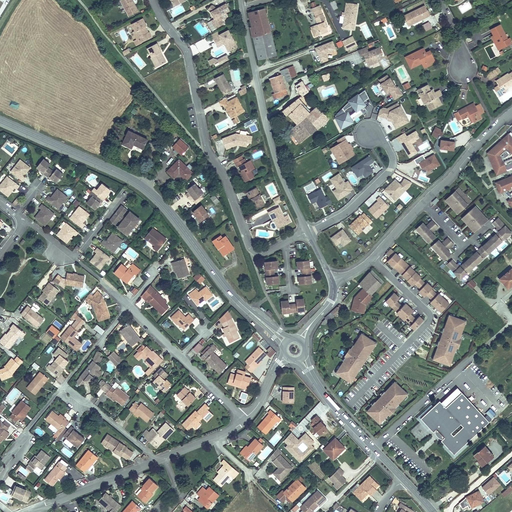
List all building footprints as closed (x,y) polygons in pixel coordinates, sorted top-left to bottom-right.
[(120,0),(129,17),(138,12),(135,5),(134,6),(133,4),(134,4),(132,0),(120,0)] [(208,9),(211,12),(213,17),(214,16),(215,18),(214,19),(216,22),(213,23),(215,29),(225,24),(223,20),(228,17),(226,13),(230,10),(226,3),(217,8),(213,5),(211,5),(208,9)] [(346,3),(345,13),(344,16),(343,28),(350,29),(351,22),(355,23),(358,5),(346,3)] [(319,24),(317,24),(314,26),(316,30),(312,31),(314,37),(322,34),(320,31),(327,29),(326,26),(327,25),(323,13),(321,9),(320,5),(311,8),(313,12),(314,12),(315,16),(315,17),(317,22),(318,22),(319,24)] [(430,15),(425,6),(404,16),(408,26),(430,15)] [(264,8),(248,12),(252,26),(250,27),(258,60),(277,56),(264,8)] [(141,42),(151,37),(149,33),(148,33),(145,26),(146,26),(142,19),(132,24),(136,31),(133,32),(137,39),(139,38),(141,42)] [(426,31),(432,28),(429,22),(423,24),(426,31)] [(490,29),(493,35),(494,36),(496,38),(495,38),(498,44),(501,42),(504,47),(511,43),(511,42),(510,38),(507,39),(505,34),(500,24),(490,29)] [(218,31),(211,35),(216,45),(223,41),(224,44),(226,43),(230,51),(237,47),(228,30),(219,35),(218,31)] [(493,35),(491,36),(499,50),(504,47),(501,42),(498,44),(495,38),(496,38),(494,36),(493,35)] [(353,36),(342,41),(347,50),(357,45),(353,36)] [(333,41),(316,48),(318,54),(319,53),(320,54),(318,55),(321,61),(327,58),(326,54),(336,49),(333,41)] [(159,53),(161,52),(162,52),(157,43),(147,48),(152,57),(151,57),(156,67),(164,63),(159,53)] [(368,52),(366,47),(358,50),(360,55),(364,54),(366,61),(368,66),(378,61),(377,59),(382,57),(378,48),(368,52)] [(424,48),(405,57),(411,68),(422,63),(425,68),(431,64),(431,63),(435,61),(430,50),(426,52),(424,48)] [(293,65),(287,68),(291,78),(297,75),(293,65)] [(380,66),(373,69),(375,74),(382,71),(380,66)] [(282,75),(284,75),(287,82),(292,80),(291,78),(287,68),(281,71),(282,75)] [(498,74),(495,69),(487,74),(490,79),(498,74)] [(501,80),(497,83),(498,85),(499,86),(494,89),(497,93),(501,90),(502,91),(507,88),(508,89),(511,85),(511,72),(509,75),(508,73),(500,79),(501,80)] [(329,73),(322,75),(325,81),(331,79),(329,73)] [(232,90),(224,74),(215,79),(219,86),(220,86),(221,88),(220,88),(223,95),(232,90)] [(281,74),(272,78),(275,85),(272,85),(275,94),(273,95),(274,99),(288,94),(281,74)] [(387,93),(390,92),(390,91),(391,93),(390,93),(395,100),(403,95),(397,87),(396,88),(390,78),(389,79),(387,75),(379,80),(381,83),(380,84),(384,90),(385,89),(387,93)] [(302,81),(295,86),(302,96),(308,91),(305,86),(306,86),(302,81)] [(430,91),(430,90),(427,85),(417,90),(424,104),(426,103),(430,110),(442,105),(438,97),(442,95),(439,90),(434,93),(431,94),(430,91)] [(369,98),(365,90),(349,101),(352,104),(343,108),(345,111),(335,116),(340,126),(351,121),(349,117),(350,117),(348,114),(359,109),(363,114),(367,111),(365,108),(364,109),(362,107),(365,105),(363,102),(369,98)] [(384,96),(388,104),(393,101),(390,93),(384,96)] [(226,98),(218,102),(221,106),(223,105),(224,107),(226,108),(227,110),(228,110),(229,112),(228,112),(230,116),(234,117),(236,116),(244,111),(237,97),(228,102),(226,98)] [(299,100),(298,98),(283,111),(287,116),(289,114),(298,124),(307,116),(311,112),(302,102),(302,103),(299,100)] [(334,113),(335,116),(345,111),(343,108),(352,104),(349,101),(334,113)] [(468,107),(454,113),(458,121),(468,116),(470,115),(473,122),(482,118),(480,115),(485,112),(480,103),(475,106),(474,103),(469,106),(470,107),(468,108),(468,107)] [(396,128),(405,123),(401,117),(405,115),(401,106),(399,107),(398,104),(391,107),(393,110),(390,112),(388,118),(388,120),(392,121),(396,128)] [(329,118),(329,117),(317,106),(311,112),(307,116),(318,129),(323,126),(327,120),(329,118)] [(384,110),(382,116),(388,118),(390,112),(393,110),(391,107),(384,110)] [(298,124),(290,131),(299,143),(318,129),(307,116),(298,124)] [(330,122),(327,120),(323,126),(326,128),(328,126),(331,128),(333,125),(330,123),(330,122)] [(433,133),(438,136),(439,135),(441,131),(441,130),(435,127),(433,133)] [(405,148),(410,157),(417,152),(412,143),(420,138),(416,131),(407,136),(405,133),(396,138),(399,142),(400,141),(403,145),(404,145),(406,147),(405,148)] [(137,136),(128,132),(123,144),(131,148),(133,144),(143,148),(147,140),(137,135),(137,136)] [(511,153),(511,134),(509,132),(488,151),(496,174),(507,169),(500,153),(506,147),(511,153)] [(238,143),(247,144),(248,136),(236,134),(223,139),(227,149),(237,145),(237,143),(238,143)] [(189,146),(180,138),(179,139),(188,147),(189,146)] [(188,147),(179,139),(173,146),(182,155),(188,147)] [(346,140),(340,143),(335,146),(338,151),(334,153),(340,164),(355,155),(352,150),(351,150),(348,145),(349,144),(346,140)] [(423,154),(415,159),(418,165),(424,161),(425,163),(424,163),(426,166),(432,168),(435,166),(435,167),(440,164),(434,154),(426,159),(423,154)] [(374,161),(370,155),(352,168),(358,177),(363,174),(365,177),(372,173),(372,171),(368,165),(374,161)] [(63,174),(56,169),(54,172),(48,167),(50,164),(44,159),(37,167),(42,170),(41,171),(51,179),(52,178),(54,180),(57,182),(63,174)] [(244,159),(243,160),(235,163),(237,167),(239,166),(243,174),(241,174),(245,182),(254,178),(250,171),(254,169),(250,161),(246,163),(244,159)] [(27,171),(30,168),(20,160),(11,172),(23,181),(26,178),(24,176),(26,173),(25,172),(26,171),(27,171)] [(193,173),(179,160),(168,171),(174,178),(179,173),(180,172),(182,173),(180,174),(186,180),(193,173)] [(511,173),(494,180),(499,192),(511,187),(511,186),(511,184),(511,173)] [(339,174),(330,179),(337,189),(333,191),(339,200),(345,195),(344,194),(350,190),(353,188),(348,181),(345,183),(339,174)] [(16,189),(19,186),(7,176),(0,185),(0,189),(8,196),(11,192),(10,192),(11,190),(12,191),(14,188),(16,189)] [(389,185),(385,190),(395,200),(409,187),(412,182),(405,178),(403,182),(400,184),(395,179),(391,184),(392,185),(390,186),(389,185)] [(100,205),(107,195),(107,194),(108,192),(110,190),(102,183),(97,190),(95,188),(89,194),(92,196),(87,203),(95,209),(99,204),(100,205)] [(184,192),(195,203),(205,195),(194,183),(184,192)] [(265,204),(260,196),(256,187),(246,192),(250,199),(250,200),(252,199),(257,209),(265,204)] [(459,188),(447,198),(452,204),(457,199),(460,202),(454,207),(459,212),(470,202),(464,195),(459,188)] [(58,209),(67,197),(57,189),(55,193),(55,194),(54,195),(53,195),(51,197),(49,196),(46,199),(58,209)] [(320,208),(332,202),(329,196),(325,198),(321,189),(308,195),(312,203),(316,201),(320,208)] [(215,195),(211,198),(215,204),(219,201),(215,195)] [(279,196),(272,199),(275,205),(282,202),(279,196)] [(390,206),(380,197),(377,200),(378,201),(369,211),(378,218),(390,206)] [(257,209),(252,199),(250,200),(250,199),(248,200),(253,210),(257,209)] [(452,204),(449,206),(452,208),(454,207),(460,202),(457,199),(452,204)] [(45,226),(54,214),(42,204),(40,208),(42,209),(39,212),(40,213),(39,215),(38,214),(35,218),(45,226)] [(122,216),(127,210),(122,205),(117,212),(122,216)] [(209,215),(201,205),(193,212),(200,221),(209,215)] [(86,218),(89,214),(79,207),(70,218),(82,228),(85,224),(83,223),(85,220),(84,219),(85,217),(86,218)] [(284,217),(279,207),(269,211),(274,221),(278,228),(291,221),(288,215),(284,217)] [(475,207),(463,217),(467,223),(473,218),(475,221),(470,226),(475,231),(486,221),(481,214),(475,207)] [(122,222),(125,218),(122,216),(117,212),(115,214),(120,219),(118,221),(121,223),(122,222)] [(127,235),(139,219),(130,212),(125,218),(122,222),(121,223),(118,227),(118,228),(127,235)] [(371,220),(364,213),(361,216),(361,215),(350,226),(358,234),(369,224),(368,223),(371,220)] [(120,219),(115,214),(110,221),(115,225),(118,221),(120,219)] [(467,223),(465,224),(468,227),(470,226),(475,221),(473,218),(467,223)] [(416,229),(428,242),(435,236),(432,233),(431,231),(432,230),(433,231),(438,227),(432,221),(427,225),(428,226),(427,228),(426,226),(423,223),(416,229)] [(75,236),(78,233),(66,223),(64,222),(60,227),(62,229),(57,235),(67,243),(70,239),(69,238),(70,237),(71,237),(73,234),(75,236)] [(287,227),(290,231),(296,226),(294,222),(287,227)] [(457,265),(451,270),(460,279),(467,274),(466,273),(505,239),(511,233),(503,224),(498,228),(497,229),(499,232),(460,267),(458,264),(457,265)] [(157,251),(167,240),(152,228),(145,238),(148,240),(149,239),(155,245),(155,246),(153,248),(157,251)] [(351,240),(343,229),(339,232),(339,233),(337,235),(336,234),(331,238),(337,245),(341,242),(344,246),(351,240)] [(113,252),(123,241),(113,233),(110,237),(111,237),(109,239),(108,238),(106,241),(104,240),(102,243),(113,252)] [(220,248),(225,254),(225,255),(234,249),(225,236),(223,238),(219,240),(217,237),(213,241),(218,249),(219,249),(220,248)] [(432,246),(444,259),(451,253),(447,250),(446,249),(448,247),(449,249),(454,244),(448,238),(443,242),(444,244),(443,245),(442,244),(439,240),(432,246)] [(100,269),(110,257),(97,248),(95,251),(97,253),(95,256),(95,257),(94,258),(93,258),(90,261),(100,269)] [(441,312),(449,304),(439,294),(437,295),(431,289),(432,288),(427,283),(426,284),(420,278),(421,277),(408,265),(407,267),(404,264),(405,263),(405,262),(404,264),(401,261),(402,260),(391,249),(386,254),(391,258),(387,261),(395,268),(396,267),(402,272),(401,274),(408,280),(407,281),(413,286),(415,284),(421,289),(419,291),(425,297),(426,295),(433,301),(431,303),(441,312)] [(189,275),(184,259),(172,262),(173,267),(175,266),(177,272),(179,278),(189,275)] [(309,260),(297,261),(298,269),(302,268),(302,272),(310,271),(309,260)] [(278,268),(277,261),(265,262),(266,273),(274,272),(273,268),(278,268)] [(129,281),(135,273),(136,275),(140,270),(132,264),(128,269),(121,264),(114,273),(121,278),(123,276),(129,281)] [(510,287),(511,284),(511,269),(500,279),(503,283),(505,281),(510,287)] [(383,282),(372,270),(370,272),(369,273),(380,285),(383,282)] [(312,283),(310,271),(302,272),(303,276),(299,277),(299,284),(312,283)] [(274,272),(266,273),(267,284),(279,283),(278,276),(274,276),(274,272)] [(83,287),(85,276),(77,275),(67,273),(65,284),(83,287)] [(371,294),(380,285),(369,273),(359,284),(364,288),(371,294)] [(58,284),(62,279),(58,275),(54,280),(58,284)] [(476,285),(471,280),(466,284),(472,289),(476,285)] [(47,305),(59,290),(49,283),(47,286),(48,287),(44,292),(39,299),(47,305)] [(163,301),(164,299),(150,286),(142,296),(148,302),(149,301),(150,300),(157,306),(163,313),(169,307),(163,301)] [(205,301),(212,295),(206,287),(199,293),(196,289),(189,295),(192,298),(197,305),(201,302),(204,300),(205,301)] [(366,305),(373,297),(371,294),(364,288),(355,298),(352,308),(362,311),(364,305),(365,304),(366,305)] [(394,292),(386,301),(397,312),(397,313),(404,320),(405,319),(411,325),(410,326),(414,330),(424,320),(419,316),(416,320),(410,314),(414,311),(406,303),(403,307),(397,301),(400,298),(394,292)] [(110,317),(107,309),(105,309),(103,301),(104,300),(103,296),(96,299),(93,296),(90,294),(86,298),(85,300),(88,302),(89,304),(93,303),(99,321),(110,317)] [(293,304),(294,312),(305,311),(304,299),(296,299),(297,304),(293,304)] [(288,300),(281,301),(283,313),(294,312),(293,304),(289,305),(288,300)] [(362,311),(352,308),(352,310),(364,313),(366,305),(365,304),(364,305),(362,311)] [(37,327),(44,319),(27,306),(21,314),(37,327)] [(184,329),(194,320),(189,314),(186,317),(179,310),(171,318),(177,324),(178,324),(178,323),(181,326),(184,329)] [(236,331),(232,324),(234,323),(231,318),(228,311),(225,314),(228,320),(223,323),(222,323),(225,327),(222,329),(225,333),(226,335),(226,336),(230,343),(239,338),(236,331)] [(325,325),(335,315),(332,312),(331,312),(325,318),(326,319),(322,322),(325,325)] [(449,313),(432,358),(450,365),(466,320),(449,313)] [(74,337),(78,332),(77,331),(82,325),(77,320),(72,326),(71,326),(61,338),(77,351),(79,348),(76,346),(79,343),(76,341),(74,341),(72,340),(74,337)] [(140,339),(135,333),(134,334),(133,333),(134,331),(128,324),(129,324),(129,323),(129,322),(128,322),(127,322),(126,323),(126,324),(124,326),(123,328),(119,331),(131,346),(139,341),(141,339),(140,339)] [(101,334),(105,330),(97,323),(93,328),(101,334)] [(0,342),(8,349),(19,335),(22,338),(25,333),(14,324),(10,328),(11,329),(7,334),(8,335),(6,336),(5,335),(0,340),(0,342)] [(54,338),(60,330),(52,324),(45,332),(54,338)] [(372,345),(374,342),(364,335),(362,338),(360,336),(354,345),(351,349),(350,348),(345,356),(346,357),(344,361),(338,370),(340,372),(338,374),(348,381),(350,378),(352,380),(358,371),(361,367),(366,359),(369,355),(375,346),(372,345)] [(79,348),(82,344),(74,337),(72,340),(74,341),(76,341),(79,343),(76,346),(79,348)] [(197,354),(203,348),(198,343),(192,349),(197,354)] [(146,346),(142,351),(140,353),(138,351),(134,356),(139,360),(142,357),(147,361),(152,366),(150,367),(153,370),(159,364),(156,361),(156,362),(154,360),(157,357),(152,352),(146,346)] [(227,366),(213,352),(214,350),(210,347),(204,353),(203,354),(203,355),(206,358),(205,359),(212,366),(212,365),(213,366),(213,367),(219,373),(227,366)] [(261,360),(267,354),(259,347),(245,361),(248,364),(245,367),(251,373),(256,368),(256,366),(261,360)] [(163,361),(153,351),(152,352),(157,357),(154,360),(156,362),(156,361),(159,364),(163,361)] [(118,367),(125,360),(120,355),(118,357),(118,358),(112,352),(107,357),(118,367)] [(59,372),(64,367),(68,361),(60,354),(51,366),(54,368),(52,371),(58,376),(61,373),(59,372)] [(12,374),(23,361),(17,356),(14,360),(12,358),(6,365),(8,366),(7,367),(5,368),(0,370),(3,377),(12,374)] [(98,377),(102,372),(100,370),(101,369),(101,367),(93,361),(80,377),(76,383),(81,387),(86,382),(88,384),(94,378),(93,377),(94,376),(95,376),(96,375),(98,377)] [(165,381),(163,379),(168,374),(161,367),(153,376),(156,378),(153,381),(154,381),(164,392),(170,386),(165,381)] [(3,377),(0,370),(0,369),(0,376),(1,380),(12,376),(12,374),(3,377)] [(247,389),(250,378),(244,376),(245,372),(238,370),(236,375),(231,374),(228,383),(234,385),(234,383),(239,384),(238,387),(247,389)] [(35,395),(48,378),(40,372),(27,388),(35,395)] [(101,388),(106,382),(102,380),(98,386),(101,388)] [(104,391),(109,385),(106,382),(101,388),(104,391)] [(378,422),(378,421),(383,416),(385,418),(388,414),(390,416),(396,409),(394,408),(398,404),(405,396),(403,394),(405,392),(396,384),(394,386),(392,384),(385,392),(382,396),(375,402),(372,406),(367,411),(378,422)] [(129,397),(117,387),(115,389),(112,387),(107,393),(106,394),(109,397),(110,395),(116,400),(123,405),(129,397)] [(188,406),(196,398),(184,387),(177,395),(188,406)] [(293,403),(294,387),(283,387),(283,402),(293,403)] [(446,407),(462,392),(457,387),(441,402),(446,407)] [(489,422),(462,392),(446,407),(441,402),(440,401),(421,418),(433,432),(437,429),(439,432),(442,435),(444,438),(441,441),(454,454),(489,422)] [(26,414),(31,407),(27,404),(26,403),(22,400),(12,413),(13,413),(10,417),(16,421),(19,418),(20,419),(25,413),(26,414)] [(154,414),(141,403),(139,406),(135,402),(129,409),(134,413),(135,411),(139,415),(147,422),(154,414)] [(199,422),(202,418),(207,422),(213,415),(208,409),(209,407),(205,403),(200,408),(201,409),(198,413),(197,412),(196,411),(182,425),(188,431),(193,426),(191,424),(193,422),(196,424),(199,422)] [(485,413),(490,419),(500,411),(495,405),(485,413)] [(65,427),(69,422),(66,420),(65,421),(59,416),(52,411),(45,419),(51,424),(56,427),(56,428),(58,429),(54,435),(57,437),(65,427)] [(265,434),(277,421),(278,422),(281,419),(275,414),(272,417),(269,414),(265,419),(266,420),(264,422),(263,421),(258,427),(265,434)] [(311,424),(320,435),(327,428),(323,424),(321,422),(322,421),(317,416),(312,420),(313,422),(311,424)] [(0,442),(3,439),(8,432),(6,431),(9,428),(3,423),(0,420),(0,442)] [(164,439),(166,437),(167,438),(174,430),(166,422),(157,432),(153,428),(149,432),(146,429),(143,434),(146,436),(145,437),(150,441),(151,439),(158,445),(164,439)] [(303,429),(307,425),(304,422),(298,428),(299,429),(300,430),(302,429),(303,429)] [(85,439),(80,435),(79,436),(77,434),(78,433),(73,430),(74,429),(71,426),(68,430),(63,435),(64,436),(78,447),(85,439)] [(63,435),(68,430),(65,427),(57,437),(56,438),(55,439),(59,442),(64,436),(63,435)] [(127,448),(127,447),(107,434),(104,440),(107,443),(105,446),(112,450),(113,449),(114,450),(113,451),(121,456),(122,456),(127,448)] [(249,461),(263,445),(255,438),(248,447),(249,448),(242,455),(249,461)] [(343,446),(335,438),(323,450),(333,459),(337,455),(336,453),(343,446)] [(158,445),(151,439),(150,441),(156,447),(158,445)] [(293,450),(295,448),(292,444),(288,441),(284,445),(286,447),(288,445),(291,448),(293,450)] [(242,455),(249,448),(248,447),(247,446),(240,453),(242,455)] [(345,448),(343,446),(336,453),(337,455),(345,448)] [(444,446),(443,447),(453,457),(454,455),(444,446)] [(494,456),(484,446),(474,455),(478,460),(479,460),(480,459),(485,464),(494,456)] [(127,448),(122,456),(128,460),(133,452),(127,448)] [(41,469),(50,457),(42,450),(37,456),(32,462),(31,461),(28,464),(34,469),(37,465),(41,469)] [(92,464),(98,457),(89,450),(76,465),(84,471),(86,468),(90,463),(92,464)] [(293,468),(275,450),(270,456),(274,460),(273,461),(279,468),(280,467),(282,469),(275,475),(280,480),(293,468)] [(219,473),(223,468),(224,469),(226,467),(225,466),(228,463),(224,460),(221,463),(224,465),(218,472),(219,473)] [(55,478),(57,477),(58,478),(60,479),(63,476),(61,474),(64,471),(67,467),(60,461),(45,480),(52,486),(57,480),(55,478)] [(221,487),(231,476),(234,478),(239,473),(228,463),(225,466),(226,467),(224,469),(223,468),(219,473),(213,480),(221,487)] [(328,478),(338,489),(347,480),(342,474),(345,472),(339,466),(328,478)] [(282,490),(277,496),(282,501),(286,498),(289,495),(293,500),(306,488),(300,482),(303,479),(300,476),(284,492),(282,490)] [(353,492),(357,496),(359,496),(363,499),(366,496),(367,495),(366,494),(368,493),(371,495),(377,489),(375,488),(376,487),(375,486),(378,484),(370,476),(353,492)] [(151,492),(157,485),(150,478),(143,485),(144,486),(145,487),(143,490),(138,496),(145,502),(152,493),(151,492)] [(499,486),(496,482),(493,478),(483,486),(489,494),(499,486)] [(27,502),(31,492),(15,485),(13,490),(14,491),(13,495),(19,497),(19,498),(27,502)] [(504,497),(511,489),(511,487),(510,486),(501,493),(504,497)] [(207,508),(219,495),(210,487),(203,495),(205,497),(200,502),(207,508)] [(13,495),(14,491),(13,490),(11,495),(19,498),(19,497),(13,495)] [(300,508),(304,511),(311,511),(313,510),(318,505),(319,506),(326,499),(318,491),(300,508)] [(483,502),(478,491),(466,497),(470,505),(472,504),(473,506),(478,504),(483,502)] [(115,511),(121,506),(111,498),(111,497),(110,498),(109,496),(105,493),(98,501),(110,511),(109,511),(115,511)] [(136,511),(137,511),(138,511),(141,509),(132,501),(122,511),(136,511)] [(402,508),(399,511),(412,511),(413,510),(409,508),(405,505),(401,502),(399,506),(402,508)]
